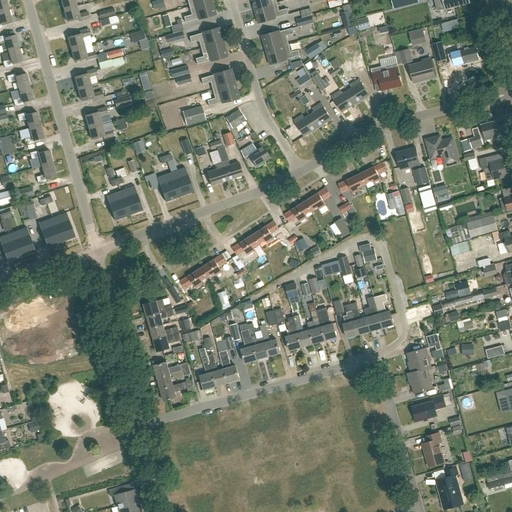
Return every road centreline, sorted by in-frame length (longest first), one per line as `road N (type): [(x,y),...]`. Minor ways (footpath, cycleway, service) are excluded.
road 1 (residential): [(418,510),(372,365),(145,424)]
road 2 (residential): [(96,249),(28,0)]
road 3 (unclassified): [(301,170),(359,133),(511,94)]
road 4 (unclassified): [(96,249),(301,170)]
road 5 (residential): [(301,170),(265,114),(231,0)]
road 6 (residential): [(145,424),(96,249)]
